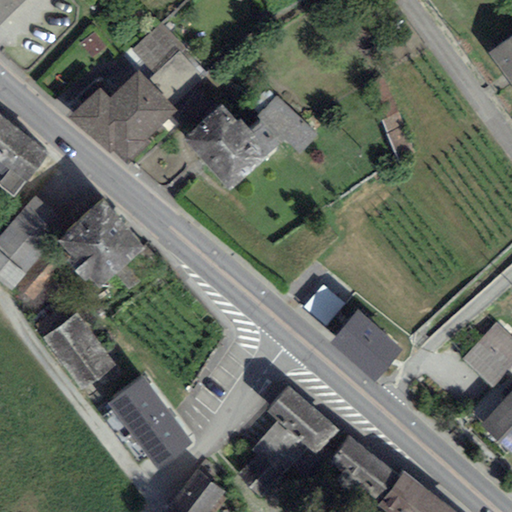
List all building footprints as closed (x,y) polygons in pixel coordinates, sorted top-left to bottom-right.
[(0,0),(0,25),(26,0),(0,0)] [(162,24),(132,50),(154,74),(179,52),(181,54),(185,51),(162,24)] [(511,36),(489,54),(511,84),(511,36)] [(181,54),(179,52),(154,74),(147,81),(172,106),(203,79),(181,54)] [(147,81),(137,72),(110,99),(99,87),(69,117),(109,156),(113,152),(125,165),(178,112),(172,106),(147,81)] [(317,137),(275,97),(256,118),(260,122),(281,142),(297,157),(317,137)] [(184,139),(199,156),(237,121),(221,104),(184,139)] [(0,187),(13,198),(49,153),(0,113),(0,187)] [(399,113),(380,121),(398,161),(417,153),(399,113)] [(240,119),(237,121),(199,156),(229,191),(281,142),(260,122),(250,131),(240,119)] [(67,226),(35,197),(0,238),(0,280),(12,290),(67,226)] [(147,248),(102,199),(57,241),(76,262),(71,267),(96,294),(147,248)] [(345,304),(321,285),(303,308),(327,327),(345,304)] [(403,350),(357,311),(329,343),(375,383),(403,350)] [(78,313),(42,338),(81,392),(116,367),(78,313)] [(511,369),(511,339),(496,323),(461,359),(492,389),(511,369)] [(107,404),(132,437),(169,410),(145,376),(107,404)] [(338,430),(288,387),(266,412),(277,421),(308,447),(316,455),(338,430)] [(511,390),(480,425),(511,454),(511,390)] [(194,443),(169,410),(132,437),(157,470),(194,443)] [(281,478),(308,447),(277,421),(250,451),(256,456),(279,476),(281,478)] [(379,502),(400,476),(350,436),(329,462),(379,502)] [(256,456),(237,476),(259,497),(279,476),(256,456)] [(210,511),(225,494),(198,471),(166,509),(169,511),(210,511)] [(424,511),(437,498),(404,471),(400,476),(379,502),(376,505),(384,511),(424,511)] [(454,511),(437,498),(424,511),(454,511)]
